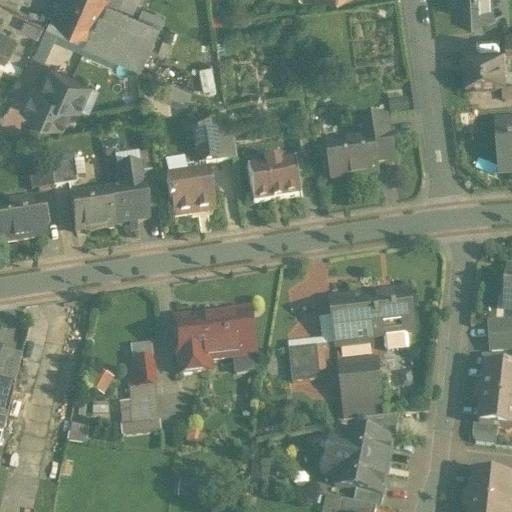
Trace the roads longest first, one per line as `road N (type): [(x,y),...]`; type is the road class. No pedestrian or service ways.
road 1 (tertiary): [(452,220),(0,288)]
road 2 (residential): [(439,446),(461,248),(452,220)]
road 3 (residential): [(415,0),(452,220)]
